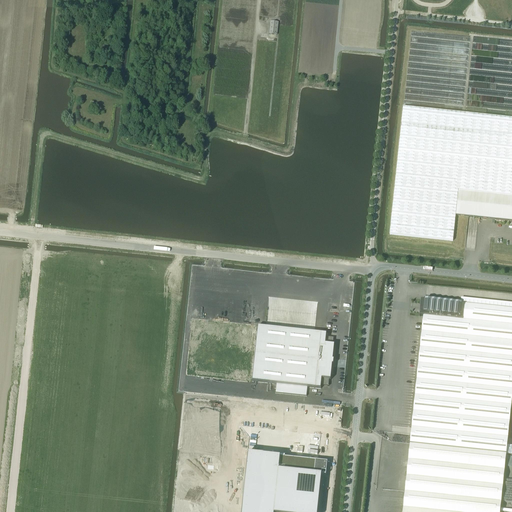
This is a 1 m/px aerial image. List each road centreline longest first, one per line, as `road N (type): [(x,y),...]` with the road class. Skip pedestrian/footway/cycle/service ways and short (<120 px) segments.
road 1 (unclassified): [(372,269),(0,230)]
road 2 (unclassified): [(347,511),(372,269)]
road 3 (track): [(243,140),(258,0)]
road 4 (unclassified): [(372,269),(511,280)]
